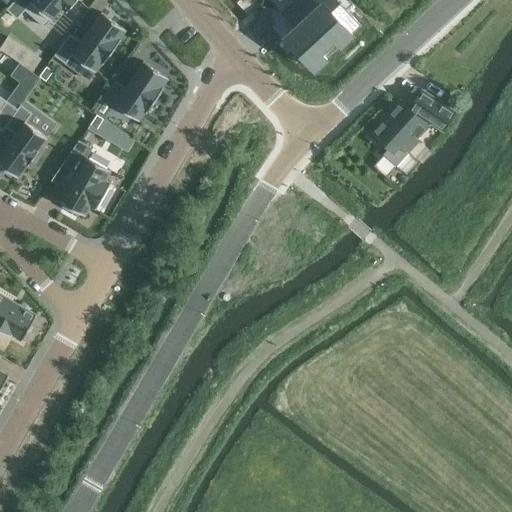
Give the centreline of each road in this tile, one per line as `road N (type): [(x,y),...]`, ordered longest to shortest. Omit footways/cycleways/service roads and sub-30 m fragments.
road 1 (tertiary): [(82,511),(218,267),(315,135)]
road 2 (residential): [(111,265),(208,94),(240,60)]
road 3 (tertiary): [(315,135),(455,0)]
road 4 (residential): [(0,456),(81,319)]
road 5 (residential): [(0,204),(111,265)]
